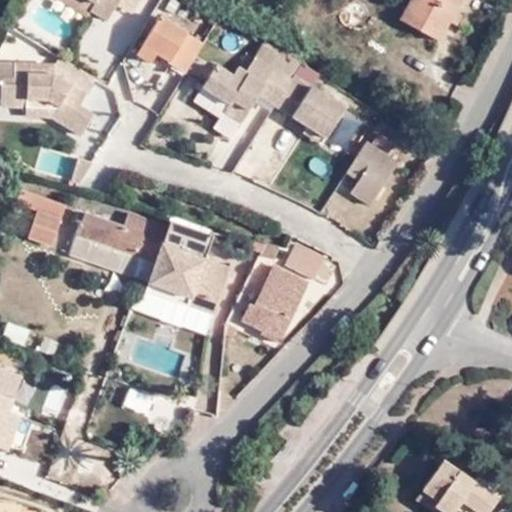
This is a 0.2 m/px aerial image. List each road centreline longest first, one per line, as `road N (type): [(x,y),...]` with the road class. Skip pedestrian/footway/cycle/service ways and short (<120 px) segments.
road 1 (secondary): [(511,142),(417,310),(264,511)]
road 2 (secondary): [(307,511),(443,323),(511,208)]
